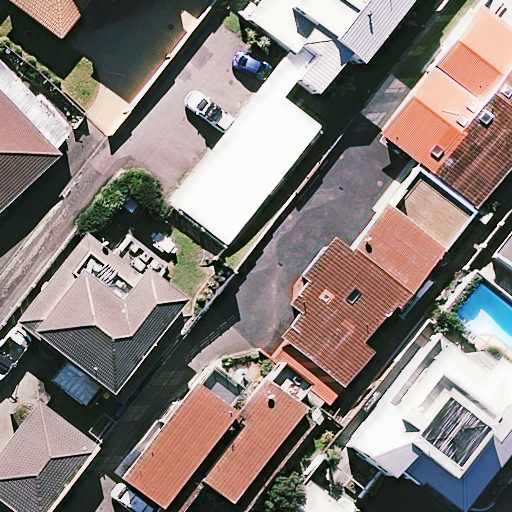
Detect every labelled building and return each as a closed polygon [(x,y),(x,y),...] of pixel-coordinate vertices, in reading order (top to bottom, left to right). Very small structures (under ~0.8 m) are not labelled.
[(10,0),(64,39),(92,0),(10,0)] [(258,0),(247,15),(290,48),(173,200),(227,242),(334,104),(318,91),(351,49),(361,57),(405,0),(258,0)] [(420,163),(472,205),(511,154),(511,30),(480,5),(379,130),(420,163)] [(0,205),(74,131),(0,56),(0,205)] [(281,333),(287,337),(270,358),(329,405),(372,351),(368,348),(361,342),(472,205),(420,163),(351,248),(337,236),(288,298),(301,308),(281,333)] [(131,237),(122,249),(89,225),(18,322),(67,358),(51,381),(85,406),(102,383),(130,404),(201,307),(165,280),(174,268),(131,237)] [(511,229),(495,250),(511,263),(511,229)] [(481,366),(429,325),(343,436),(411,489),(421,476),(460,506),(511,438),(511,362),(495,349),(481,366)] [(201,474),(239,504),(312,411),(263,372),(234,408),(195,377),(121,471),(154,497),(142,511),(172,511),(201,474)] [(40,511),(93,443),(38,401),(0,450),(0,497),(19,511),(40,511)] [(347,511),(312,483),(288,511),(289,511),(347,511)]
